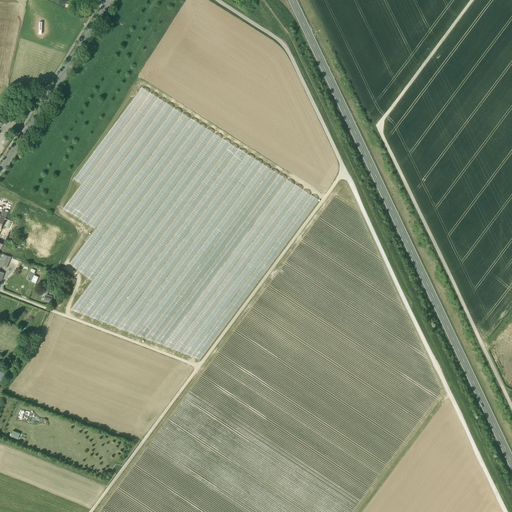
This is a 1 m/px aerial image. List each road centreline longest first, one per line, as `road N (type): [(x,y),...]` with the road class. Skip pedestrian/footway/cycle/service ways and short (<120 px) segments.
road 1 (track): [(216,0),(283,43),(344,170),(90,511)]
road 2 (secondary): [(511,469),(291,0)]
road 3 (track): [(472,0),(383,131),(511,406)]
road 4 (track): [(508,511),(344,170)]
road 5 (track): [(382,481),(198,366),(63,315)]
road 6 (unclassified): [(108,0),(0,171)]
road 7 (track): [(448,393),(360,511)]
